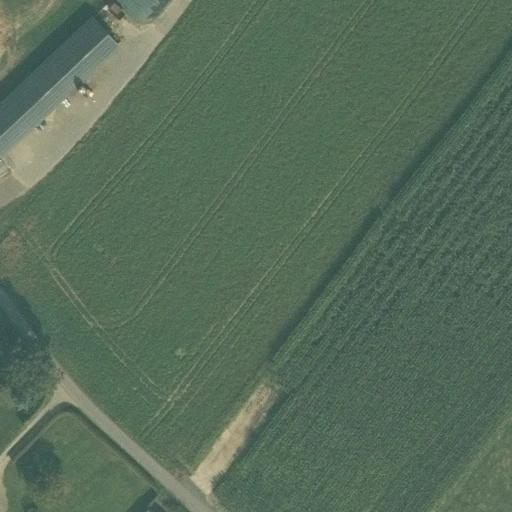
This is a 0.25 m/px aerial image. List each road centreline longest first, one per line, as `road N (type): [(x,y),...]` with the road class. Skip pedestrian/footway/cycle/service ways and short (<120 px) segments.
road 1 (unclassified): [(201,511),(112,432),(0,298)]
road 2 (track): [(184,0),(53,155),(0,195)]
